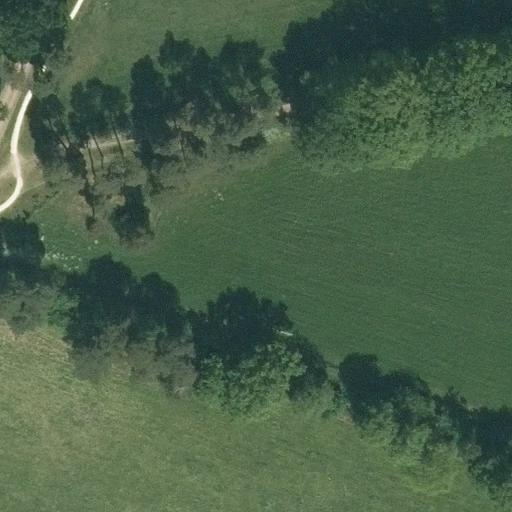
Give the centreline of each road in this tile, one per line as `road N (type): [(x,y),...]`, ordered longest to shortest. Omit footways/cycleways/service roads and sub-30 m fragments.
road 1 (track): [(0,174),(98,145),(511,66)]
road 2 (track): [(59,0),(0,120)]
